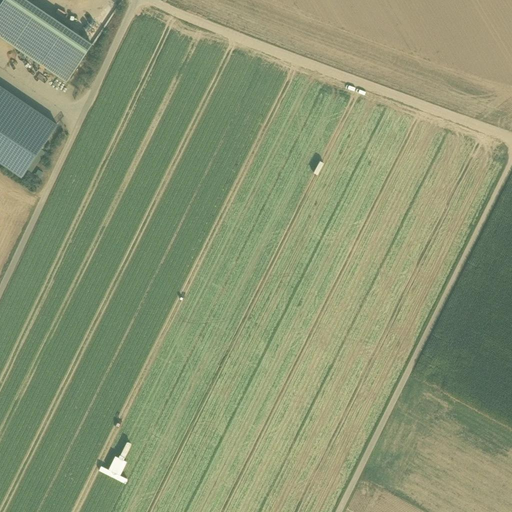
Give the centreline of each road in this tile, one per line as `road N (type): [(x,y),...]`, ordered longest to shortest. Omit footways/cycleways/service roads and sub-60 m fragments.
road 1 (track): [(338,511),(511,160)]
road 2 (track): [(148,0),(511,138)]
road 3 (track): [(0,291),(135,0)]
